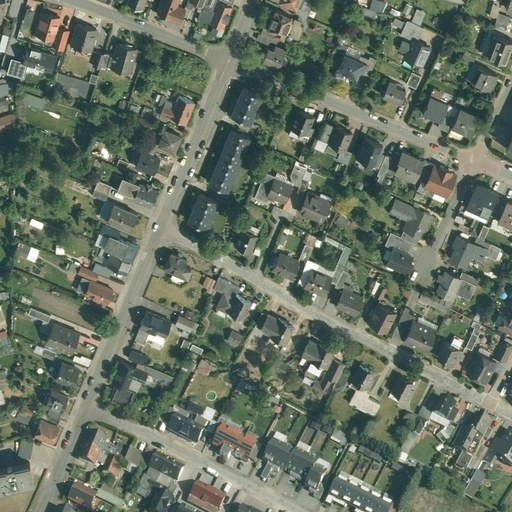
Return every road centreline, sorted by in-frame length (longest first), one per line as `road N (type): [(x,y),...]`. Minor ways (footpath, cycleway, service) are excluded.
road 1 (residential): [(489,404),(159,230)]
road 2 (residential): [(227,61),(474,160)]
road 3 (residential): [(85,407),(298,511)]
road 4 (residential): [(85,407),(159,230)]
road 5 (residential): [(159,230),(227,61)]
road 6 (residential): [(64,0),(227,61)]
road 7 (residential): [(420,271),(474,160)]
